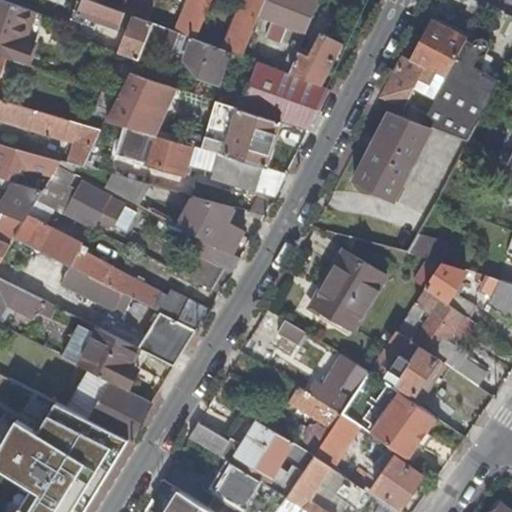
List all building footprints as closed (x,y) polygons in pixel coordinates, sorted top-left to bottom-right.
[(0,0),(0,5),(28,15),(30,10),(0,0)] [(119,28),(125,14),(117,10),(101,4),(93,2),(88,0),(75,0),(69,19),(92,29),(94,22),(108,27),(109,24),(119,28)] [(102,0),(101,4),(117,10),(121,0),(102,0)] [(125,14),(134,17),(147,22),(156,0),(121,0),(117,10),(125,14)] [(193,0),(179,34),(194,39),(210,0),(193,0)] [(242,0),(222,49),(228,52),(241,57),(258,15),(264,0),(242,0)] [(264,0),(258,15),(271,20),(265,36),(278,43),(285,27),(304,35),(317,3),(309,0),(264,0)] [(28,15),(0,5),(0,10),(27,20),(28,15)] [(27,20),(0,10),(0,55),(8,58),(24,64),(31,44),(20,39),(27,20)] [(134,17),(117,52),(136,59),(142,48),(146,40),(154,24),(147,22),(134,17)] [(410,61),(435,73),(444,78),(465,39),(430,22),(410,61)] [(146,40),(142,48),(168,58),(171,50),(182,54),(180,59),(197,77),(222,86),(224,80),(220,78),(228,52),(222,49),(194,39),(179,34),(154,24),(146,40)] [(287,74),(320,86),(341,44),(321,34),(309,57),(297,51),(287,74)] [(420,124),(432,128),(468,141),(500,81),(471,66),(477,55),(480,56),(485,53),(489,47),(488,41),(480,37),(474,39),(472,42),(466,38),(465,39),(444,78),(420,124)] [(287,74),(297,51),(289,48),(280,71),(287,74)] [(402,57),(382,96),(404,107),(418,82),(428,86),(435,73),(410,61),(402,57)] [(281,122),(307,130),(328,89),(320,86),(287,74),(280,71),(257,63),(240,109),(281,122)] [(129,74),(107,119),(156,134),(175,88),(129,74)] [(0,120),(73,142),(66,162),(83,167),(101,129),(0,99),(0,120)] [(240,109),(215,101),(200,147),(220,153),(223,154),(262,166),(266,167),(281,122),(240,109)] [(420,124),(389,112),(353,180),(393,200),(432,128),(420,124)] [(153,137),(150,144),(145,164),(184,175),(192,148),(153,137)] [(145,164),(150,144),(135,139),(129,159),(145,164)] [(0,177),(7,180),(11,166),(29,172),(29,170),(50,177),(56,166),(60,161),(0,144),(0,177)] [(254,192),(262,166),(223,154),(220,153),(212,179),(254,192)] [(487,167),(472,161),(465,178),(479,184),(487,167)] [(41,191),(36,201),(53,210),(57,203),(74,175),(56,166),(50,177),(41,191)] [(113,175),(104,190),(134,204),(145,183),(113,175)] [(2,213),(24,221),(26,217),(36,201),(41,191),(7,180),(0,177),(0,188),(3,191),(5,187),(15,191),(2,213)] [(82,183),(68,209),(65,213),(91,228),(98,217),(111,224),(122,206),(108,198),(110,196),(82,183)] [(195,197),(178,226),(193,234),(203,239),(233,253),(245,231),(224,220),(231,207),(195,197)] [(53,210),(64,216),(65,213),(68,209),(57,203),(53,210)] [(0,240),(10,244),(14,238),(24,221),(2,213),(0,212),(0,240)] [(24,221),(14,238),(60,261),(123,292),(161,311),(197,329),(208,311),(169,291),(167,296),(79,251),(81,247),(26,217),(24,221)] [(196,252),(231,272),(241,257),(233,253),(203,239),(196,252)] [(416,239),(409,252),(442,262),(447,248),(416,239)] [(0,261),(10,244),(0,240),(0,261)] [(339,247),(329,263),(335,266),(345,250),(339,247)] [(329,263),(306,302),(353,328),(385,274),(345,250),(335,266),(329,263)] [(183,275),(219,293),(231,272),(196,252),(183,275)] [(123,292),(60,261),(53,275),(63,280),(61,283),(114,310),(123,292)] [(463,271),(441,264),(424,289),(434,296),(440,300),(462,316),(467,318),(475,306),(456,294),(462,286),(457,281),(463,271)] [(511,284),(484,276),(479,285),(482,286),(480,290),(491,296),(489,300),(511,312),(511,284)] [(0,279),(0,326),(5,329),(15,308),(42,322),(45,316),(53,320),(59,309),(0,279)] [(424,289),(418,299),(427,306),(434,296),(424,289)] [(408,314),(397,331),(428,352),(439,337),(445,341),(462,316),(440,300),(424,325),(408,314)] [(353,328),(306,302),(303,307),(350,334),(353,328)] [(139,349),(146,352),(174,366),(197,329),(161,311),(139,349)] [(308,335),(284,320),(279,330),(302,344),(308,335)] [(61,357),(87,370),(88,370),(126,389),(146,352),(139,349),(107,333),(95,327),(93,332),(78,324),(61,357)] [(393,385),(413,397),(438,359),(428,352),(397,331),(386,347),(389,349),(398,356),(385,377),(395,383),(393,385)] [(375,363),(369,373),(382,382),(385,377),(398,356),(389,349),(378,365),(375,363)] [(274,355),(267,368),(288,379),(295,367),(274,355)] [(316,382),(309,394),(341,414),(350,400),(344,396),(350,386),(358,389),(369,373),(341,356),(322,386),(316,382)] [(413,397),(419,407),(446,365),(438,359),(413,397)] [(465,360),(456,372),(476,385),(484,373),(465,360)] [(87,370),(66,406),(130,438),(151,402),(126,389),(88,370),(87,370)] [(287,401),(313,417),(331,429),(341,414),(309,394),(297,386),(287,401)] [(398,392),(369,433),(385,444),(406,459),(435,417),(419,407),(398,392)] [(17,420),(0,447),(0,467),(33,485),(16,511),(83,511),(130,438),(66,406),(56,401),(39,432),(17,420)] [(277,491),(286,497),(286,496),(304,471),(303,471),(294,465),(289,472),(279,465),(286,453),(307,466),(314,455),(301,447),(292,441),(286,438),(245,412),(228,439),(199,420),(189,437),(226,460),(231,463),(266,485),(277,491)] [(320,446),(314,455),(330,467),(358,425),(341,414),(331,429),(320,446)] [(296,422),(286,438),(292,441),(301,447),(314,455),(320,446),(331,429),(313,417),(307,428),(296,422)] [(286,496),(309,511),(326,511),(309,499),(327,472),(337,479),(338,479),(343,482),(335,492),(359,509),(370,494),(330,467),(314,455),(304,471),(286,496)] [(395,457),(373,489),(399,507),(421,475),(395,457)] [(207,506),(216,511),(275,511),(286,497),(277,491),(266,485),(231,463),(226,460),(210,487),(243,508),(240,511),(239,511),(214,496),(207,506)] [(216,511),(207,506),(180,490),(166,511),(216,511)] [(286,497),(275,511),(309,511),(286,496),(286,497)]
